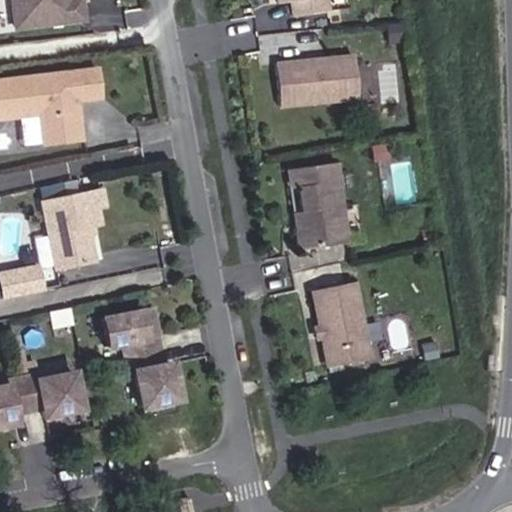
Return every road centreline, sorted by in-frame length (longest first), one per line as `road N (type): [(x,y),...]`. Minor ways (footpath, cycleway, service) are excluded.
road 1 (residential): [(246,453),(166,0)]
road 2 (residential): [(0,501),(246,453)]
